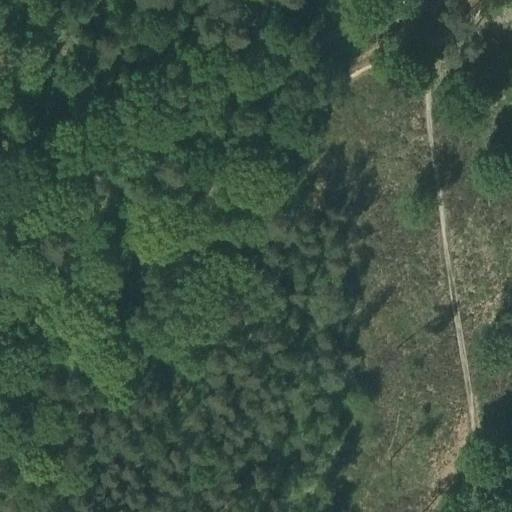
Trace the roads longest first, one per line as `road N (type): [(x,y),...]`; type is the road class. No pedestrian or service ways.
road 1 (track): [(69,511),(0,142)]
road 2 (track): [(0,142),(296,0)]
